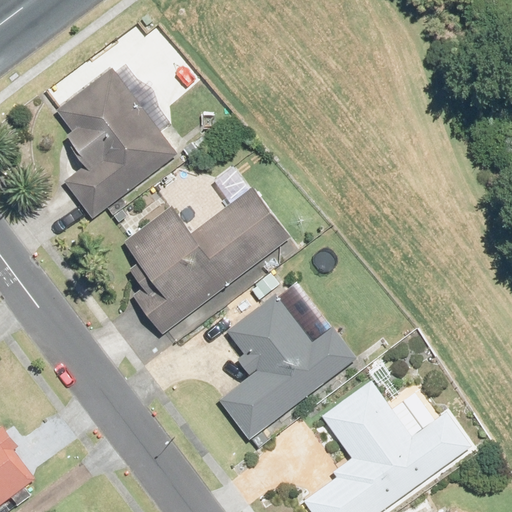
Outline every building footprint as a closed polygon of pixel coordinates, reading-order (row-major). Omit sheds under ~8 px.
[(72,179),(99,216),(185,153),(119,65),(63,106),(81,131),(72,137),(92,164),(72,179)] [(152,281),(136,294),(171,339),(305,236),(260,178),(200,224),(181,200),(132,237),(152,263),(143,270),(152,281)] [(256,373),(224,397),(257,439),(365,358),(339,324),(319,339),(283,291),(233,329),(252,353),(245,358),(256,373)] [(342,475),(308,499),(317,511),(386,511),(480,445),(455,411),(418,438),(376,380),(327,415),(357,457),(338,470),(342,475)] [(0,507),(40,476),(18,448),(24,443),(9,424),(1,430),(0,428),(0,507)]
